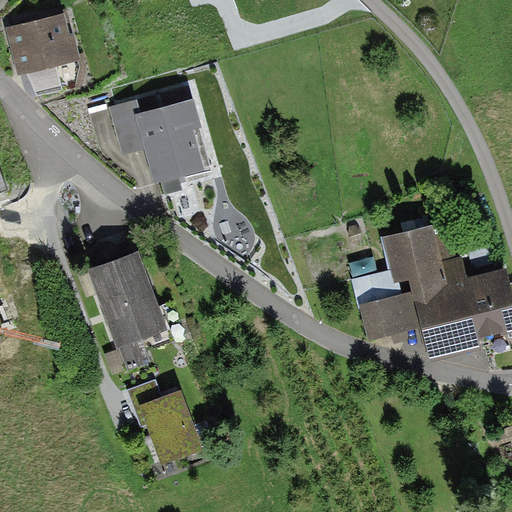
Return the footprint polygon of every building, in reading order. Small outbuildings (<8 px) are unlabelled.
[(66,15),(4,29),(16,82),(34,78),(38,97),(74,89),(81,62),(75,35),(71,36),(66,15)] [(155,178),(214,161),(201,119),(204,118),(196,90),(159,101),(157,92),(110,105),(123,152),(145,145),(155,178)] [(0,184),(8,181),(0,161),(0,184)] [(479,332),(511,323),(511,280),(507,259),(472,268),(468,250),(445,255),(435,215),(382,228),(391,265),(352,274),(367,334),(423,320),(432,355),(481,342),(479,332)] [(0,289),(30,277),(12,234),(0,239),(0,289)] [(140,242),(87,261),(116,343),(119,342),(128,366),(146,360),(137,335),(169,324),(140,242)] [(314,281),(328,276),(319,253),(305,258),(314,281)] [(0,397),(73,368),(55,325),(0,347),(0,397)] [(206,443),(183,381),(162,389),(156,376),(127,387),(142,425),(148,423),(162,460),(206,443)] [(112,463),(94,420),(12,454),(30,497),(112,463)]
